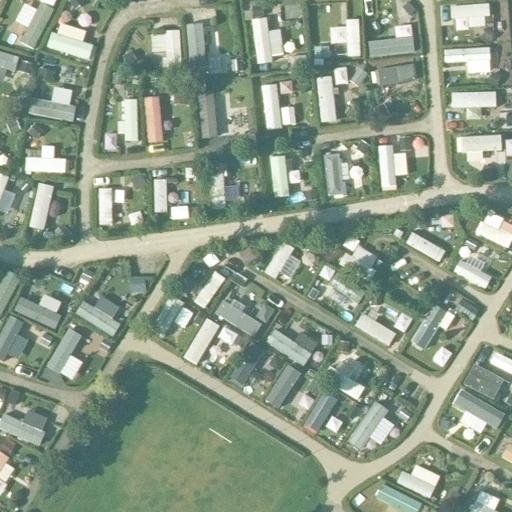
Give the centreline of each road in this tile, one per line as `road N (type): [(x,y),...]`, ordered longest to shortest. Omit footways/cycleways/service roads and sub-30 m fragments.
road 1 (unknown): [(130,334),(351,479)]
road 2 (unknown): [(444,391),(232,264)]
